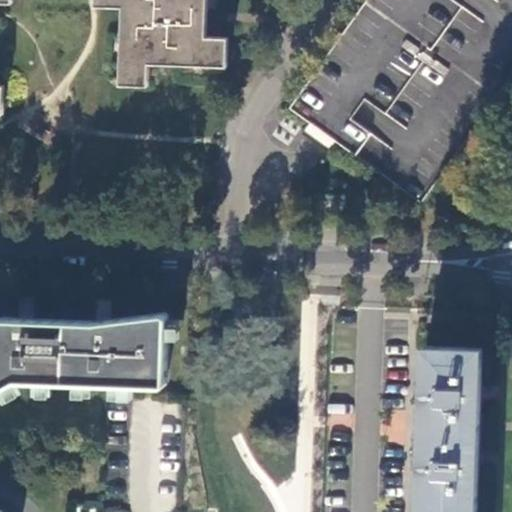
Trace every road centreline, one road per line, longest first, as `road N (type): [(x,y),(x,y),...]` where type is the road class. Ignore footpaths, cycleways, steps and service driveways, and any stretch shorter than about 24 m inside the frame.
road 1 (residential): [(238,254),(245,143),(256,110),(332,0)]
road 2 (residential): [(238,254),(0,245)]
road 3 (residential): [(398,261),(238,254)]
